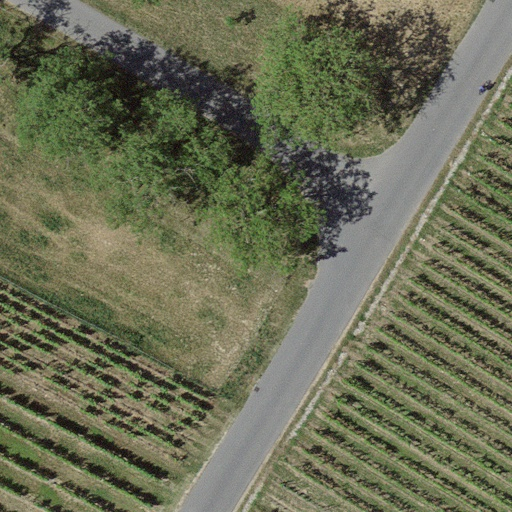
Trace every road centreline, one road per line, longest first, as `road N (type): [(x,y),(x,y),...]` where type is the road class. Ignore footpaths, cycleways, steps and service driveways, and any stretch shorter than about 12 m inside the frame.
road 1 (unclassified): [(41,0),(394,208)]
road 2 (tertiary): [(214,511),(394,208)]
road 3 (tertiary): [(394,208),(511,8)]
